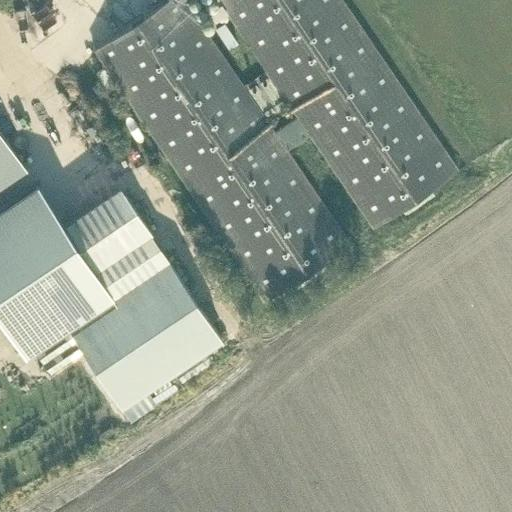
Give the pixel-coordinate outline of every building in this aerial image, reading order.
[(167,0),(94,50),(264,301),(349,243),(184,0),(217,0),(372,227),(457,169),(341,0),(167,0)] [(237,42),(223,22),(214,28),(228,48),(237,42)] [(116,85),(104,68),(94,74),(107,91),(116,85)] [(0,183),(18,171),(24,167),(0,131),(0,183)] [(35,184),(0,207),(0,317),(25,354),(67,326),(121,407),(146,390),(154,402),(181,384),(172,371),(222,338),(124,191),(103,205),(99,199),(62,223),(35,184)]
